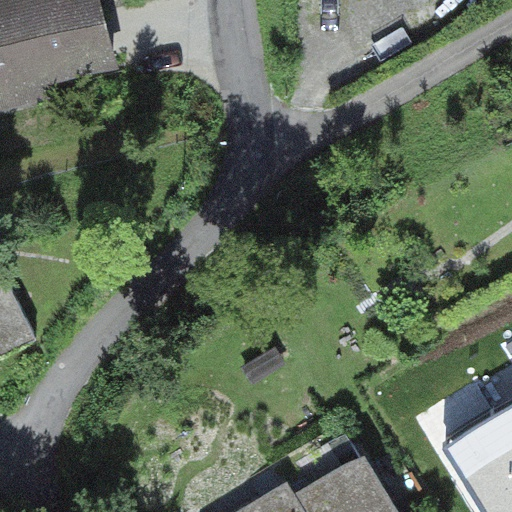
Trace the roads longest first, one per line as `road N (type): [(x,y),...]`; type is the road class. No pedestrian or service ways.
road 1 (residential): [(250,148),(218,226),(59,386),(27,451),(40,511)]
road 2 (residential): [(250,148),(324,126),(511,23)]
road 3 (residential): [(236,0),(250,148)]
